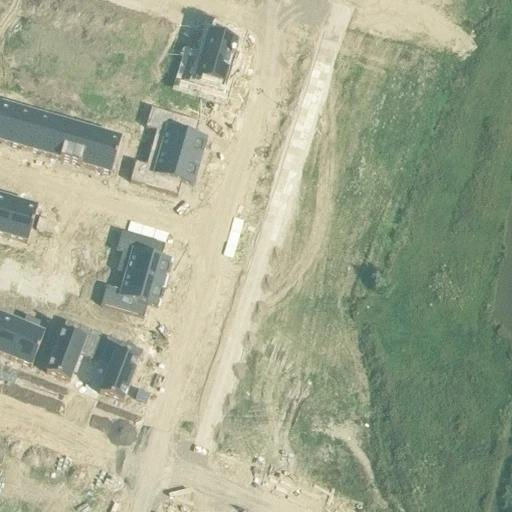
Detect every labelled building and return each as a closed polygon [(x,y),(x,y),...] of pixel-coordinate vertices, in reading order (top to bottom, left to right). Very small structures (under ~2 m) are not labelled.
[(0,0),(0,11),(5,13),(9,0),(0,0)] [(35,0),(29,24),(48,29),(56,0),(35,0)] [(56,0),(48,29),(64,34),(73,0),(56,0)] [(73,0),(64,34),(84,39),(94,1),(90,0),(73,0)] [(118,11),(108,48),(127,53),(138,16),(118,11)] [(138,16),(127,53),(143,58),(154,21),(138,16)] [(154,21),(143,58),(164,63),(174,27),(154,21)] [(305,56),(304,60),(357,75),(367,38),(339,30),(338,31),(342,33),(339,44),(336,43),(330,42),(330,41),(311,36),(310,40),(309,46),(308,46),(306,52),(307,52),(306,56),(305,56)] [(0,32),(0,42),(9,45),(12,36),(0,32)] [(189,61),(182,86),(221,97),(227,74),(231,75),(232,72),(235,59),(233,58),(234,55),(233,55),(236,41),(217,36),(216,38),(210,36),(206,47),(205,47),(205,48),(206,48),(206,49),(204,54),(203,60),(202,64),(189,61)] [(300,76),(297,84),(316,89),(317,89),(322,90),(322,91),(325,92),(325,93),(326,93),(324,103),(322,102),(322,103),(318,102),(318,103),(347,111),(357,75),(304,60),(303,62),(304,62),(300,76)] [(22,79),(9,75),(7,85),(19,89),(22,79)] [(34,93),(47,97),(50,87),(37,83),(34,93)] [(50,87),(47,97),(60,100),(62,91),(50,87)] [(75,100),(73,104),(86,108),(89,98),(76,95),(75,100)] [(86,108),(99,112),(101,102),(89,98),(86,108)] [(115,110),(128,114),(131,104),(118,101),(115,110)] [(159,101),(156,111),(168,114),(171,105),(159,101)] [(1,106),(0,108),(0,144),(11,148),(21,112),(1,106)] [(151,110),(145,130),(156,133),(151,150),(198,164),(204,143),(205,141),(194,138),(198,124),(151,110)] [(21,112),(11,148),(31,154),(41,118),(21,112)] [(281,139),(281,142),(336,158),(346,121),(321,114),(321,116),(322,117),(320,126),(318,125),(318,126),(312,125),(312,126),(308,124),(288,118),(286,122),(287,122),(285,130),(284,130),(283,135),(282,139),(281,139)] [(41,118),(31,154),(50,159),(60,123),(41,118)] [(60,123),(50,159),(70,165),(80,129),(60,123)] [(80,129),(70,165),(89,171),(100,135),(80,129)] [(100,135),(89,171),(110,176),(120,141),(100,135)] [(275,163),(274,166),(295,172),(295,171),(299,172),(299,173),(304,175),(300,187),(331,196),(335,182),(329,180),(336,158),(281,142),(280,145),(279,149),(277,154),(278,154),(276,161),(275,161),(275,163)] [(135,164),(129,184),(177,198),(181,184),(192,187),(198,164),(151,150),(146,167),(135,164)] [(258,220),(257,224),(310,239),(320,203),(292,194),(292,196),(295,197),(292,208),(289,207),(288,207),(283,206),(283,205),(264,200),(262,204),(263,205),(262,208),(261,210),(259,216),(260,216),(259,218),(259,220),(258,220)] [(0,199),(0,237),(6,239),(16,204),(0,199)] [(16,204),(6,239),(26,245),(36,214),(37,210),(16,204)] [(39,220),(36,231),(51,236),(54,224),(39,220)] [(251,243),(250,248),(269,253),(275,254),(275,255),(278,256),(275,267),(272,266),(271,267),(299,275),(310,239),(257,224),(257,225),(256,226),(257,226),(254,236),(253,240),(252,240),(251,243)] [(121,234),(116,254),(121,255),(116,274),(126,276),(126,275),(164,286),(171,263),(160,260),(164,246),(121,234)] [(7,264),(5,273),(17,277),(20,267),(7,264)] [(106,288),(100,308),(143,320),(147,306),(158,309),(164,286),(126,275),(126,276),(121,293),(106,288)] [(0,278),(0,288),(7,290),(10,281),(0,278)] [(241,282),(233,306),(289,322),(295,299),(299,286),(274,279),(271,291),(241,282)] [(24,285),(21,295),(34,298),(37,288),(24,285)] [(50,293),(48,302),(60,306),(63,296),(50,293)] [(233,306),(226,330),(257,339),(253,351),(278,359),(282,345),(289,322),(233,306)] [(23,327),(10,361),(31,369),(44,335),(47,326),(25,317),(22,326),(23,327)] [(4,319),(0,329),(0,357),(10,361),(23,327),(22,326),(4,319)] [(62,333),(46,375),(69,384),(80,357),(92,361),(101,337),(99,337),(65,324),(62,333)] [(107,339),(97,364),(109,368),(99,395),(122,404),(137,367),(139,361),(142,353),(119,344),(107,339)] [(228,356),(225,365),(237,369),(240,359),(228,356)] [(240,359),(237,369),(250,373),(253,363),(240,359)] [(271,362),(268,372),(281,375),(284,366),(271,362)] [(298,370),(295,379),(308,383),(310,373),(298,370)] [(195,414),(191,426),(212,434),(230,386),(209,378),(206,387),(201,400),(198,399),(193,413),(195,414)] [(230,386),(212,434),(231,442),(250,394),(230,386)] [(135,387),(129,402),(140,406),(146,391),(135,387)] [(250,394),(231,442),(252,450),(271,402),(250,394)] [(271,402),(252,450),(273,458),(288,419),(292,410),(290,409),(271,402)] [(287,436),(299,441),(289,468),(312,477),(332,426),(310,417),(313,411),(300,407),(299,406),(293,421),(287,436)] [(332,426),(312,477),(334,486),(345,458),(357,463),(366,439),(353,434),(332,426)] [(29,500),(24,511),(63,511),(74,486),(51,478),(41,505),(29,500)] [(74,486),(63,511),(89,511),(96,495),(74,486)]
